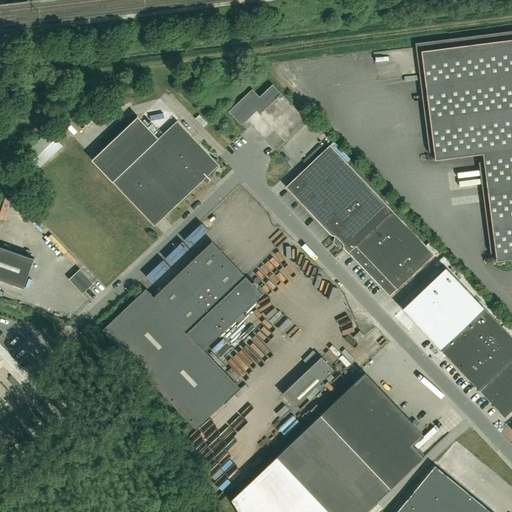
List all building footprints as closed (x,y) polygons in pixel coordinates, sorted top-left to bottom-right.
[(511,38),(422,50),(436,160),(484,154),(496,260),(511,258),(511,38)] [(252,89),(228,111),(242,125),(257,111),(286,141),(307,121),(273,84),(259,97),(252,89)] [(155,226),(219,164),(211,156),(177,120),(168,129),(164,124),(156,131),(161,136),(157,139),(137,117),(92,159),(155,226)] [(63,145),(49,131),(25,153),(39,167),(63,145)] [(344,248),(348,252),(389,295),(396,289),(397,289),(434,254),(330,145),(286,187),(331,235),(336,236),(343,244),(344,248)] [(55,248),(53,247),(54,243),(54,227),(65,227),(65,225),(72,226),(72,217),(52,217),(51,222),(44,222),(41,221),(38,228),(31,228),(30,232),(29,247),(31,243),(30,251),(41,251),(41,265),(44,255),(50,257),(52,253),(57,254),(55,260),(89,261),(78,257),(78,251),(71,251),(71,248),(55,248)] [(110,236),(110,228),(91,227),(90,240),(91,240),(91,247),(96,247),(96,251),(104,251),(104,244),(98,244),(98,238),(105,238),(105,235),(110,236)] [(204,350),(262,293),(213,242),(153,297),(146,289),(102,329),(196,428),(239,386),(204,350)] [(0,279),(24,288),(34,259),(0,246),(0,279)] [(298,280),(308,270),(294,255),(284,265),(298,280)] [(80,269),(69,279),(82,294),(93,283),(80,269)] [(498,411),(505,417),(511,410),(511,336),(485,309),(441,350),(469,380),(498,411)] [(359,330),(352,336),(357,341),(364,335),(359,330)] [(23,366),(14,357),(3,345),(0,347),(0,409),(4,405),(0,401),(0,367),(3,364),(14,375),(35,397),(44,389),(23,367),(23,366)] [(334,369),(333,368),(321,356),(282,393),(294,406),(334,369)] [(239,376),(245,383),(264,365),(257,359),(239,376)] [(365,511),(423,458),(412,446),(423,436),(362,374),(232,499),(239,511),(365,511)] [(0,450),(41,424),(30,407),(0,425),(0,450)] [(395,511),(491,511),(435,465),(395,511)]
